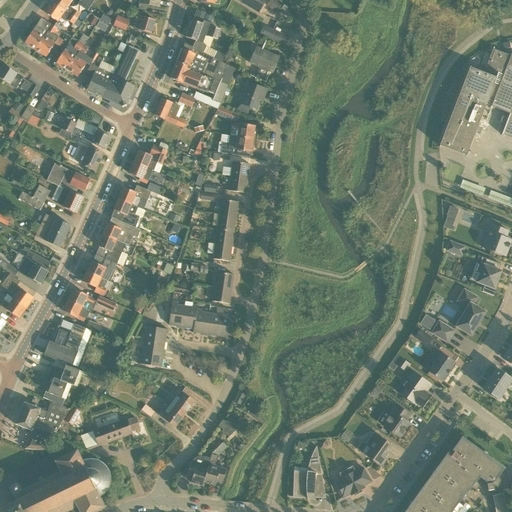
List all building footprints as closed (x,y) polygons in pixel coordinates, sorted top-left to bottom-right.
[(70,0),(53,0),(52,2),(76,19),(80,14),(74,10),(68,6),(72,1),(70,0)] [(236,0),(258,13),(266,0),(236,0)] [(274,0),(268,0),(266,5),(277,11),(280,3),(274,0)] [(76,19),(52,2),(45,13),(57,22),(60,18),(66,23),(68,20),(73,24),(76,19)] [(197,10),(194,18),(203,21),(206,13),(197,10)] [(103,14),(100,19),(108,25),(111,20),(103,14)] [(151,34),(155,21),(137,15),(133,28),(151,34)] [(118,16),(113,26),(125,32),(130,21),(118,16)] [(36,50),(48,31),(52,25),(41,18),(25,43),(36,50)] [(196,41),(192,47),(197,50),(203,53),(206,46),(203,43),(206,35),(214,38),(217,39),(218,36),(220,31),(211,28),(212,24),(204,21),(203,24),(192,20),(186,37),(196,41)] [(58,33),(60,30),(52,25),(48,31),(36,50),(46,57),(55,44),(59,37),(54,34),(56,31),(58,33)] [(118,42),(122,34),(115,30),(111,38),(118,42)] [(285,45),(288,37),(272,30),(270,34),(262,30),(260,34),(285,45)] [(83,45),(88,37),(83,35),(74,48),(70,45),(66,51),(65,50),(56,63),(67,70),(75,57),(79,51),(83,45)] [(83,45),(79,51),(84,55),(88,49),(88,48),(83,45)] [(113,75),(102,98),(122,107),(126,106),(134,87),(124,83),(139,51),(127,45),(113,75)] [(235,69),(227,65),(222,63),(214,58),(203,53),(197,50),(192,47),(188,45),(186,51),(183,49),(171,79),(184,84),(197,89),(208,93),(208,92),(215,94),(213,101),(221,104),(235,69)] [(272,73),(279,58),(257,48),(250,63),(272,73)] [(511,58),(511,54),(511,56),(494,50),(494,49),(493,49),(484,73),(471,68),(471,67),(470,67),(440,147),(440,146),(466,156),(467,157),(470,148),(487,103),(492,105),(491,107),(492,107),(493,103),(507,108),(511,110),(508,118),(507,117),(504,117),(502,117),(501,119),(501,121),(502,123),(504,125),(506,125),(502,135),(503,135),(511,138),(511,58)] [(217,52),(214,58),(222,63),(226,56),(217,52)] [(86,64),(76,57),(75,57),(67,70),(78,77),(86,64)] [(98,67),(112,73),(115,67),(101,61),(98,67)] [(90,84),(87,91),(102,98),(113,75),(90,64),(83,80),(90,84)] [(0,78),(16,89),(23,78),(4,65),(0,71),(0,78)] [(264,98),(267,90),(249,83),(242,104),(257,110),(261,97),(264,98)] [(33,84),(33,85),(28,92),(27,94),(34,98),(40,88),(33,84)] [(52,89),(47,94),(50,98),(56,93),(52,89)] [(191,108),(195,100),(182,94),(179,102),(191,108)] [(184,128),(186,122),(179,119),(173,116),(177,105),(162,99),(155,116),(177,125),(184,128)] [(22,119),(38,125),(40,118),(32,116),(34,108),(27,105),(22,119)] [(235,122),(238,114),(219,107),(216,114),(235,122)] [(22,116),(13,109),(12,109),(8,114),(18,122),(22,116)] [(95,116),(92,122),(98,125),(101,119),(95,116)] [(94,137),(75,128),(77,124),(66,119),(61,129),(106,150),(112,138),(97,131),(94,137)] [(239,125),(232,124),(231,130),(238,131),(238,137),(230,136),(253,139),(255,127),(239,125)] [(251,152),(253,139),(230,136),(229,144),(223,143),(221,153),(235,155),(236,149),(251,152)] [(158,173),(167,151),(154,146),(149,156),(139,151),(134,163),(147,168),(152,170),(158,173)] [(96,172),(104,154),(89,147),(84,158),(66,150),(63,156),(96,172)] [(248,179),(250,164),(233,162),(231,177),(248,179)] [(147,184),(149,178),(152,170),(147,168),(134,163),(129,174),(140,179),(139,181),(147,184)] [(59,165),(55,164),(47,181),(58,186),(63,189),(75,194),(73,193),(76,187),(85,191),(86,188),(88,189),(90,184),(89,183),(90,180),(62,167),(62,166),(59,165)] [(149,181),(156,185),(160,177),(153,173),(149,181)] [(246,193),(248,179),(231,177),(229,191),(246,193)] [(461,181),(459,189),(482,194),(484,186),(461,181)] [(147,190),(151,192),(160,196),(163,189),(150,183),(147,190)] [(44,204),(50,191),(39,185),(33,198),(44,204)] [(205,185),(204,192),(217,193),(218,186),(205,185)] [(147,201),(151,192),(147,190),(137,186),(134,192),(124,188),(119,199),(139,208),(142,199),(147,201)] [(75,194),(63,189),(57,202),(57,204),(64,207),(63,208),(76,213),(84,198),(75,194)] [(511,197),(490,189),(487,197),(511,207),(511,197)] [(44,204),(33,198),(22,192),(19,198),(18,199),(29,204),(29,205),(40,210),(44,204)] [(138,207),(119,199),(114,210),(124,215),(121,222),(130,226),(135,227),(139,217),(135,215),(138,207)] [(236,217),(238,202),(222,200),(220,215),(236,217)] [(449,207),(446,215),(446,216),(454,218),(457,210),(449,207)] [(0,222),(7,226),(11,219),(0,213),(0,222)] [(66,237),(71,226),(46,214),(41,226),(66,237)] [(234,232),(236,217),(220,215),(218,226),(217,230),(234,232)] [(118,228),(108,224),(103,235),(116,241),(122,244),(129,246),(133,237),(137,238),(141,230),(135,228),(135,227),(130,226),(129,228),(120,224),(118,228)] [(511,240),(509,239),(506,238),(509,231),(491,225),(487,236),(492,238),(487,250),(505,257),(511,240)] [(60,248),(66,237),(41,226),(36,236),(39,238),(60,248)] [(217,230),(217,232),(215,244),(232,247),(234,232),(217,230)] [(105,259),(118,264),(122,253),(119,251),(122,244),(116,241),(103,235),(98,247),(109,251),(105,259)] [(462,257),(466,247),(450,241),(446,251),(462,257)] [(232,247),(215,244),(209,243),(207,253),(214,254),(213,259),(230,262),(232,247)] [(105,261),(98,258),(95,256),(93,262),(92,262),(87,271),(107,281),(110,282),(116,268),(115,268),(118,264),(105,259),(105,261)] [(15,277),(19,271),(9,264),(0,257),(0,265),(5,270),(10,274),(15,277)] [(494,296),(497,287),(496,286),(501,272),(498,271),(501,265),(482,257),(477,272),(481,273),(477,283),(485,286),(482,292),(494,296)] [(41,285),(48,271),(30,262),(23,275),(28,278),(41,285)] [(166,263),(163,271),(171,274),(174,266),(166,263)] [(106,290),(104,289),(107,281),(87,271),(82,282),(96,288),(95,292),(104,296),(106,290)] [(232,289),(234,275),(217,272),(215,287),(232,289)] [(16,296),(13,299),(26,308),(34,298),(21,289),(20,290),(17,288),(21,282),(15,277),(10,274),(6,280),(1,285),(16,296)] [(213,302),(229,304),(232,289),(215,287),(213,302)] [(93,305),(95,300),(74,289),(68,300),(83,307),(86,301),(93,305)] [(485,312),(474,305),(478,298),(464,290),(457,302),(468,308),(456,326),(456,327),(471,336),(471,337),(472,336),(485,313),(486,312),(485,312)] [(13,299),(7,295),(0,304),(7,309),(6,310),(19,319),(26,308),(13,299)] [(113,311),(116,304),(99,296),(96,304),(113,311)] [(84,322),(86,317),(80,313),(83,307),(68,300),(63,311),(77,319),(77,318),(84,322)] [(181,328),(184,307),(177,306),(177,303),(172,302),(169,325),(177,326),(177,328),(181,328)] [(197,309),(197,306),(192,305),(192,308),(184,307),(181,328),(186,329),(186,328),(194,329),(197,309)] [(162,310),(157,309),(155,322),(164,323),(166,311),(162,310)] [(206,336),(209,314),(201,313),(202,310),(197,309),(194,329),(193,332),(202,334),(201,335),(206,336)] [(219,336),(223,313),(217,312),(216,315),(209,314),(206,336),(210,336),(210,335),(219,336)] [(231,339),(234,317),(226,316),(227,314),(223,313),(219,336),(227,337),(226,339),(231,339)] [(430,330),(433,332),(432,333),(447,343),(454,331),(439,321),(437,324),(434,322),(435,321),(426,315),(420,325),(429,330),(430,330)] [(108,337),(111,330),(102,326),(89,321),(86,329),(108,337)] [(72,366),(86,329),(74,324),(70,335),(65,347),(55,344),(50,358),(67,364),(72,366)] [(168,334),(168,330),(146,327),(145,334),(142,334),(141,339),(165,342),(166,334),(168,334)] [(59,329),(54,342),(63,346),(68,332),(59,329)] [(433,339),(420,329),(414,338),(427,347),(433,339)] [(164,355),(165,351),(164,350),(165,342),(141,339),(140,344),(143,344),(142,352),(164,355)] [(443,381),(455,363),(435,349),(441,354),(429,371),(423,366),(422,367),(443,381)] [(164,359),(164,355),(142,352),(141,359),(138,358),(137,364),(161,367),(162,359),(164,359)] [(405,372),(411,365),(400,356),(394,364),(405,372)] [(74,386),(80,371),(79,371),(79,369),(72,366),(67,364),(61,380),(68,384),(71,385),(74,386)] [(492,377),(508,388),(511,381),(511,376),(499,367),(492,377)] [(423,409),(432,397),(424,391),(429,384),(411,371),(406,377),(407,378),(397,392),(408,400),(407,401),(413,405),(414,404),(416,405),(417,404),(423,409)] [(501,397),(508,388),(492,377),(485,386),(501,397)] [(66,400),(71,385),(68,384),(61,380),(54,378),(46,399),(51,401),(63,406),(65,400),(66,400)] [(376,385),(370,394),(376,398),(382,389),(376,385)] [(174,393),(181,398),(175,406),(185,415),(195,402),(184,394),(178,389),(174,393)] [(240,390),(234,402),(240,405),(246,394),(240,390)] [(63,406),(51,401),(48,410),(49,410),(48,412),(24,402),(15,425),(32,431),(25,449),(45,451),(59,428),(64,420),(69,409),(63,406)] [(175,406),(171,403),(165,412),(162,410),(158,415),(175,428),(185,415),(175,406)] [(151,418),(155,412),(146,405),(142,410),(151,418)] [(403,437),(406,432),(405,431),(406,429),(405,428),(408,423),(406,422),(411,415),(396,405),(382,425),(400,438),(401,436),(403,437)] [(73,426),(81,412),(72,407),(64,421),(73,426)] [(132,433),(131,431),(140,428),(136,418),(127,421),(127,419),(93,430),(99,445),(132,433)] [(229,437),(235,431),(240,426),(223,420),(219,427),(224,430),(222,432),(229,437)] [(382,467),(390,455),(391,453),(389,452),(393,446),(378,436),(370,447),(371,448),(366,456),(382,467)] [(410,507),(406,511),(451,511),(453,510),(458,503),(462,498),(461,497),(467,491),(468,491),(480,477),(487,481),(488,492),(494,491),(498,487),(507,475),(502,471),(504,469),(491,459),(490,460),(483,455),(484,454),(463,439),(453,452),(454,453),(451,457),(448,455),(439,468),(440,468),(434,475),(433,475),(415,500),(416,501),(411,508),(410,507)] [(224,443),(212,454),(217,456),(218,456),(227,447),(224,443)] [(326,500),(321,470),(317,446),(313,454),(310,462),(308,470),(307,471),(307,477),(297,475),(295,487),(294,487),(292,496),(290,496),(290,497),(307,498),(308,500),(314,500),(315,500),(315,493),(324,494),(325,500),(326,500)] [(22,491),(19,484),(16,483),(11,486),(9,489),(12,495),(14,495),(17,502),(8,506),(10,510),(8,511),(7,511),(67,511),(78,507),(79,511),(95,511),(105,507),(99,496),(104,493),(107,489),(110,484),(110,479),(109,473),(107,468),(103,464),(99,461),(93,460),(88,460),(83,462),(77,451),(55,461),(61,472),(44,480),(40,482),(22,491)] [(214,466),(217,456),(212,454),(211,458),(204,483),(215,486),(217,480),(223,482),(227,470),(214,466)] [(204,483),(211,458),(205,456),(202,467),(191,463),(187,475),(193,477),(191,483),(203,486),(204,483)] [(38,478),(40,482),(44,480),(42,476),(53,471),(46,457),(34,462),(35,464),(32,465),(31,464),(18,470),(25,484),(38,478)] [(365,488),(364,486),(371,482),(364,468),(356,473),(353,466),(339,474),(343,480),(335,485),(342,498),(339,500),(350,494),(351,496),(355,494),(356,496),(363,492),(361,490),(365,488)] [(506,511),(506,509),(506,506),(505,503),(504,498),(503,493),(492,496),(494,501),(495,506),(495,508),(496,510),(495,511),(506,511)]
